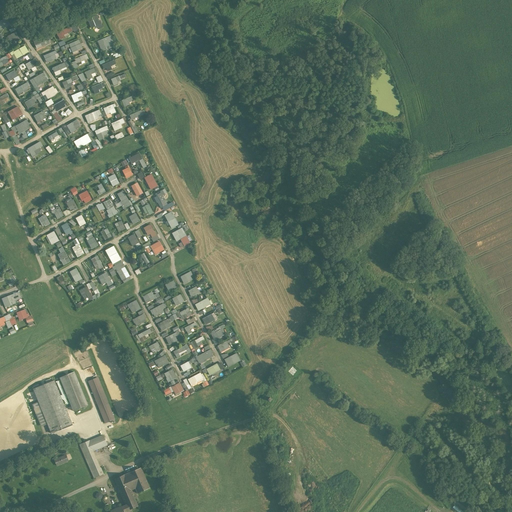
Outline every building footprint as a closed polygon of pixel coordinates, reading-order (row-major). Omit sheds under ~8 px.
[(97,15),(87,19),(91,28),(96,26),(98,30),(103,28),(100,20),(99,21),(97,15)] [(0,30),(10,25),(6,18),(0,21),(0,30)] [(72,31),(70,27),(56,33),(59,40),(65,38),(63,35),(72,31)] [(20,40),(16,32),(7,37),(9,41),(13,39),(15,43),(20,40)] [(50,44),(47,36),(34,41),(37,49),(50,44)] [(114,44),(111,36),(98,41),(101,49),(107,47),(107,49),(115,46),(114,44)] [(79,40),(69,44),(73,52),(82,48),(79,40)] [(28,52),(25,46),(13,52),(16,59),(28,52)] [(55,51),(44,56),(46,63),(56,59),(56,58),(55,55),(57,54),(55,51)] [(88,59),(86,54),(74,59),(75,61),(77,66),(81,64),(81,62),(88,59)] [(0,66),(8,62),(5,56),(0,59),(0,66)] [(37,66),(34,60),(25,64),(29,70),(37,66)] [(114,60),(102,65),(104,69),(106,68),(107,72),(112,70),(111,66),(116,64),(114,60)] [(64,63),(52,68),(55,76),(61,74),(60,72),(61,71),(60,70),(66,67),(64,63)] [(96,72),(94,68),(85,72),(87,79),(93,77),(91,74),(96,72)] [(15,74),(14,71),(6,75),(9,81),(13,79),(11,76),(15,74)] [(49,79),(45,72),(43,73),(30,81),(36,92),(39,90),(37,86),(48,80),(47,80),(49,79)] [(65,89),(73,86),(71,82),(78,79),(77,75),(72,77),(72,78),(70,79),(62,82),(65,89)] [(120,79),(119,76),(111,79),(113,86),(118,84),(117,81),(121,80),(120,79)] [(29,89),(26,83),(15,89),(18,95),(29,89)] [(103,83),(92,87),(94,94),(100,92),(99,90),(103,88),(102,87),(105,87),(103,83)] [(54,89),(53,87),(39,94),(41,97),(45,95),(48,99),(55,95),(57,92),(55,89),(54,89)] [(81,92),(71,96),(74,103),(79,101),(77,98),(82,96),(82,95),(81,92)] [(32,99),(24,103),(28,108),(36,104),(34,102),(36,101),(36,100),(37,99),(40,104),(43,102),(38,94),(31,98),(32,99)] [(131,96),(121,100),(124,107),(130,105),(129,103),(132,102),(132,100),(133,100),(131,96)] [(66,103),(63,100),(54,105),(57,111),(65,107),(64,104),(66,103)] [(112,105),(103,108),(104,112),(106,115),(110,113),(111,114),(116,112),(112,105)] [(23,114),(18,106),(8,112),(12,120),(23,114)] [(99,110),(85,116),(88,123),(99,118),(98,115),(101,114),(99,110)] [(141,110),(130,115),(131,120),(143,115),(141,110)] [(46,118),(42,112),(34,116),(37,123),(46,118)] [(81,125),(77,119),(67,126),(69,130),(71,133),(76,130),(75,128),(81,125)] [(123,119),(111,124),(114,131),(122,128),(121,125),(124,123),(123,119)] [(29,125),(27,120),(15,126),(10,128),(12,131),(13,130),(14,133),(18,131),(19,134),(30,128),(28,125),(29,125)] [(107,126),(95,131),(97,135),(101,133),(105,131),(108,130),(107,126)] [(10,137),(7,131),(3,132),(2,133),(4,139),(10,137)] [(60,138),(56,132),(48,137),(50,140),(54,138),(55,141),(60,138)] [(91,142),(87,134),(74,141),(78,149),(91,142)] [(20,144),(15,135),(11,136),(17,145),(20,144)] [(40,142),(27,149),(32,157),(36,155),(34,151),(42,146),(40,142)] [(146,167),(139,153),(129,158),(132,164),(135,163),(136,165),(140,163),(143,168),(146,167)] [(133,175),(129,167),(122,171),(126,178),(133,175)] [(119,183),(114,174),(108,178),(113,186),(119,183)] [(157,186),(151,174),(144,178),(151,190),(157,186)] [(142,193),(137,183),(131,186),(137,196),(139,195),(142,193)] [(91,200),(87,191),(78,195),(82,201),(83,200),(85,203),(91,200)] [(131,205),(123,191),(117,194),(121,201),(120,202),(121,205),(123,209),(131,205)] [(167,204),(161,193),(157,195),(158,196),(161,203),(159,204),(160,208),(167,204)] [(78,208),(73,199),(69,201),(69,202),(66,203),(71,211),(74,210),(78,208)] [(113,207),(109,199),(106,201),(103,203),(107,210),(113,207)] [(153,213),(148,204),(144,206),(145,206),(142,207),(146,214),(148,213),(149,215),(153,213)] [(103,220),(95,207),(92,209),(95,216),(92,218),(95,223),(98,222),(99,222),(103,220)] [(57,219),(63,216),(59,208),(54,211),(55,212),(54,213),(57,219)] [(178,225),(171,212),(164,216),(171,229),(178,225)] [(139,221),(135,213),(129,217),(133,224),(139,221)] [(50,224),(45,215),(38,219),(42,226),(45,225),(45,226),(50,224)] [(86,224),(81,215),(78,217),(76,218),(80,226),(83,225),(84,226),(86,225),(85,224),(86,224)] [(125,229),(121,221),(115,224),(118,232),(121,230),(121,231),(125,229)] [(72,232),(67,223),(61,226),(66,235),(72,232)] [(153,231),(150,225),(144,228),(148,235),(150,234),(152,238),(156,235),(154,231),(153,231)] [(190,243),(182,228),(172,233),(176,241),(180,239),(182,242),(184,246),(190,243)] [(112,237),(107,229),(101,232),(105,240),(108,238),(108,239),(112,237)] [(59,241),(54,231),(47,235),(52,245),(59,241)] [(139,243),(134,234),(128,237),(132,246),(139,243)] [(98,246),(94,237),(93,238),(89,240),(87,241),(92,249),(98,246)] [(164,250),(159,241),(150,246),(155,255),(164,250)] [(84,254),(79,244),(72,248),(77,257),(84,254)] [(121,260),(113,246),(105,251),(112,264),(121,260)] [(70,262),(64,251),(58,255),(63,265),(70,262)] [(149,262),(144,253),(141,255),(146,264),(149,262)] [(101,264),(97,256),(91,259),(95,267),(97,266),(99,269),(103,267),(101,264)] [(124,265),(122,262),(112,267),(112,269),(109,271),(112,276),(116,274),(114,270),(116,269),(122,280),(129,276),(124,267),(123,265),(124,265)] [(83,282),(76,268),(69,272),(75,282),(78,281),(80,284),(83,282)] [(190,272),(180,277),(184,284),(192,279),(190,276),(192,275),(190,272)] [(106,273),(98,277),(102,285),(106,282),(108,286),(112,284),(106,273)] [(177,287),(173,281),(165,285),(168,291),(177,287)] [(93,299),(86,287),(79,291),(82,296),(83,296),(84,299),(88,297),(89,301),(93,299)] [(191,297),(200,293),(198,289),(197,289),(196,287),(188,291),(190,294),(189,294),(191,297)] [(19,292),(1,299),(5,307),(15,303),(15,301),(22,298),(19,292)] [(153,295),(151,292),(142,297),(146,303),(155,298),(155,299),(160,296),(158,293),(153,295)] [(180,295),(172,299),(176,306),(184,302),(180,295)] [(161,297),(156,300),(158,303),(160,305),(164,303),(161,297)] [(211,304),(207,298),(195,305),(198,311),(211,304)] [(140,308),(136,300),(127,305),(132,313),(140,308)] [(165,308),(163,304),(150,310),(152,315),(153,314),(154,317),(164,312),(162,309),(165,308)] [(179,313),(181,316),(190,312),(188,308),(180,312),(179,313)] [(28,317),(25,310),(16,313),(19,320),(25,318),(28,317)] [(183,320),(192,315),(190,311),(190,312),(181,316),(183,320)] [(143,314),(132,320),(136,326),(146,321),(145,319),(146,318),(143,314)] [(214,320),(211,314),(202,319),(205,325),(214,320)] [(34,321),(31,316),(28,317),(25,318),(27,323),(28,322),(29,326),(33,325),(32,322),(34,321)] [(168,319),(157,324),(159,328),(160,327),(161,331),(170,326),(169,323),(169,322),(168,319)] [(195,323),(184,328),(186,331),(188,334),(191,333),(190,329),(197,326),(195,323)] [(219,328),(210,332),(214,340),(225,334),(223,329),(223,327),(224,327),(223,325),(218,327),(219,328)] [(152,331),(150,328),(138,335),(139,338),(144,336),(152,331)] [(176,333),(165,338),(169,345),(177,341),(175,337),(177,335),(176,333)] [(195,340),(190,343),(193,349),(202,344),(200,341),(204,339),(202,336),(195,340)] [(228,346),(226,341),(217,346),(221,353),(229,348),(228,346)] [(161,348),(157,342),(149,347),(151,350),(154,348),(156,351),(161,348)] [(181,348),(173,352),(175,355),(177,358),(180,356),(179,353),(186,350),(187,353),(191,352),(187,344),(184,345),(185,345),(181,347),(181,348)] [(206,352),(196,357),(199,363),(200,363),(202,363),(206,361),(205,360),(213,356),(211,353),(212,352),(210,349),(206,352)] [(240,361),(236,353),(224,360),(228,367),(240,361)] [(167,359),(165,355),(154,361),(156,364),(157,364),(159,367),(168,363),(166,359),(167,359)] [(189,364),(188,362),(180,366),(184,372),(191,368),(189,364)] [(217,364),(206,369),(210,375),(220,370),(217,364)] [(177,378),(172,369),(164,374),(168,382),(177,378)] [(74,372),(60,378),(73,411),(88,405),(74,372)] [(203,378),(200,373),(188,380),(191,386),(197,383),(197,381),(203,378)] [(114,419),(98,378),(88,381),(105,423),(114,419)] [(54,380),(33,389),(51,433),(72,425),(54,380)] [(184,391),(180,383),(171,387),(176,395),(184,391)] [(103,435),(80,445),(84,455),(93,451),(107,445),(103,435)] [(93,451),(84,455),(91,472),(100,468),(93,451)] [(66,455),(54,460),(57,466),(68,461),(66,455)] [(141,468),(115,479),(126,505),(128,511),(128,510),(138,506),(133,495),(149,488),(144,475),(147,474),(143,467),(141,468)] [(100,468),(91,472),(94,478),(103,474),(100,468)] [(463,511),(465,510),(457,503),(454,506),(461,511),(463,511)]
